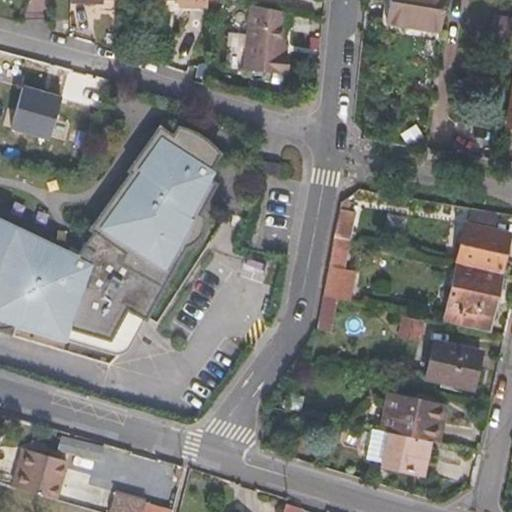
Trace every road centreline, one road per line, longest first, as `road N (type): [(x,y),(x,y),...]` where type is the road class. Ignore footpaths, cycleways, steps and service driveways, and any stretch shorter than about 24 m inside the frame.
road 1 (residential): [(335,134),(0,30)]
road 2 (residential): [(213,456),(300,308),(332,156)]
road 3 (residential): [(213,456),(0,392)]
road 4 (residential): [(395,511),(213,456)]
road 5 (residential): [(511,189),(350,160)]
road 6 (residential): [(335,134),(350,0)]
